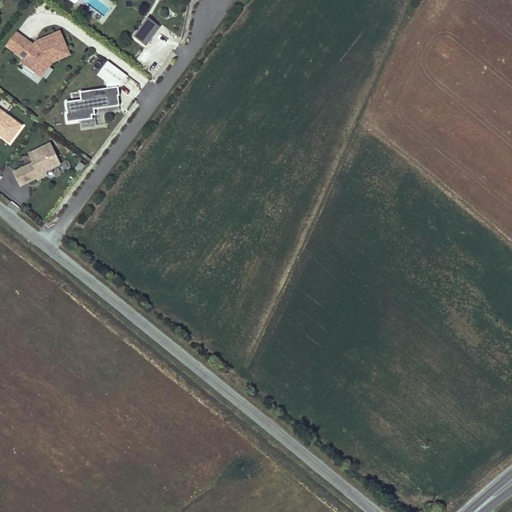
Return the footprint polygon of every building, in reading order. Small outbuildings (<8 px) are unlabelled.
[(145,46),(160,28),(148,19),(134,37),(145,46)] [(69,54),(60,32),(40,40),(39,43),(34,45),(16,32),(6,44),(24,58),(21,62),(35,73),(44,61),(49,65),(52,61),(69,54)] [(40,77),(49,65),(44,61),(35,73),(40,77)] [(119,106),(117,96),(119,96),(117,86),(125,75),(107,61),(98,73),(104,78),(106,88),(79,92),(80,100),(65,102),(67,113),(65,113),(67,123),(92,119),(92,115),(94,115),(94,110),(119,106)] [(21,125),(0,109),(0,134),(9,141),(21,125)] [(45,170),(59,163),(50,143),(28,153),(32,163),(12,172),(18,185),(35,177),(34,175),(37,174),(43,175),(45,170)]
